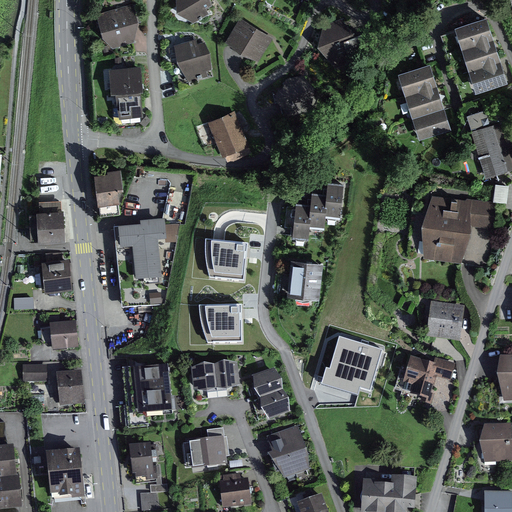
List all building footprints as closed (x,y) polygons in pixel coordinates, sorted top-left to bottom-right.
[(176,0),(177,13),(193,23),(209,14),(206,9),(212,6),(210,0),(176,0)] [(138,22),(133,4),(96,14),(104,39),(113,48),(134,43),(138,22)] [(455,31),(462,50),(494,40),(487,17),(455,27),(455,31)] [(273,38),(240,18),(225,42),(240,54),(258,62),(273,38)] [(354,33),(342,18),(322,25),(318,47),(337,68),(357,60),(354,33)] [(455,31),(441,35),(463,105),(482,98),(480,92),(475,94),(455,31)] [(198,44),(196,39),(173,46),(177,62),(189,83),(208,77),(207,71),(212,69),(210,53),(205,42),(198,44)] [(462,50),(468,71),(500,61),(494,40),(462,50)] [(468,71),(475,94),(480,92),(507,83),(500,61),(468,71)] [(398,74),(405,96),(437,86),(430,64),(398,74)] [(141,92),(143,92),(141,66),(109,69),(111,95),(115,94),(141,92)] [(314,89),(302,75),(286,79),(283,88),(278,89),(274,98),(281,108),(283,117),(315,112),(314,89)] [(405,96),(412,118),(444,108),(437,86),(405,96)] [(143,117),(141,92),(115,94),(119,118),(143,117)] [(502,133),(511,130),(504,104),(467,116),(472,131),(499,123),(502,133)] [(412,118),(419,140),(451,130),(444,108),(412,118)] [(252,153),(235,111),(208,122),(222,158),(225,156),(228,162),(252,153)] [(471,132),(486,179),(511,170),(511,163),(502,133),(499,123),(472,131),(471,132)] [(119,204),(120,203),(118,191),(123,190),(121,170),(108,172),(109,174),(95,176),(100,217),(120,214),(119,204)] [(509,186),(495,184),(493,202),(507,203),(509,186)] [(327,194),(325,216),(340,217),(343,186),(328,185),(327,194)] [(191,195),(169,190),(162,222),(165,221),(166,224),(181,223),(180,226),(185,225),(191,195)] [(312,193),(311,204),(309,228),(324,229),(325,216),(327,194),(312,193)] [(421,226),(424,258),(461,264),(471,234),(471,226),(492,229),(493,203),(466,198),(465,200),(432,196),(421,226)] [(65,243),(63,211),(61,211),(61,201),(39,202),(40,212),(36,212),(36,214),(29,215),(30,242),(38,242),(38,244),(65,243)] [(308,238),(309,228),(311,204),(296,203),(293,237),(308,238)] [(135,283),(163,280),(159,242),(167,241),(166,224),(165,221),(162,222),(141,224),(141,226),(141,227),(118,230),(120,251),(132,250),(135,283)] [(141,226),(114,229),(122,310),(165,305),(180,226),(181,223),(166,224),(167,241),(159,242),(163,280),(135,283),(132,250),(120,251),(118,230),(141,227),(141,226)] [(248,243),(205,239),(205,256),(207,267),(210,276),(244,280),(248,243)] [(67,254),(35,256),(34,267),(42,266),(42,262),(67,259),(67,254)] [(45,293),(73,290),(69,259),(67,259),(42,262),(42,266),(45,293)] [(291,260),(287,297),(319,300),(323,264),(291,260)] [(33,299),(14,299),(14,311),(34,311),(33,299)] [(431,302),(426,337),(460,342),(465,307),(431,302)] [(241,304),(199,305),(201,322),(204,333),(207,342),(241,342),(241,304)] [(79,349),(76,322),(50,325),(52,352),(79,349)] [(382,349),(339,336),(330,367),(326,366),(322,382),(356,393),(359,385),(370,389),(382,349)] [(497,376),(503,402),(511,401),(511,356),(501,357),(497,376)] [(413,385),(411,395),(414,396),(422,399),(420,402),(431,405),(434,394),(431,393),(436,377),(451,382),(456,364),(435,358),(433,364),(411,358),(406,373),(403,383),(413,385)] [(240,386),(237,364),(224,363),(214,366),(217,392),(227,391),(240,386)] [(217,392),(214,366),(204,364),(191,369),(194,392),(207,394),(217,392)] [(47,365),(23,366),(24,382),(48,381),(47,365)] [(172,414),(168,365),(129,369),(133,418),(148,417),(172,414)] [(129,369),(122,370),(125,406),(119,407),(121,428),(129,427),(129,429),(149,427),(148,417),(133,418),(129,369)] [(254,391),(261,399),(283,391),(282,381),(274,369),(252,377),(254,391)] [(85,404),(81,371),(56,374),(60,407),(85,404)] [(406,373),(400,371),(395,390),(402,392),(400,397),(412,400),(414,396),(411,395),(413,385),(403,383),(406,373)] [(261,410),(269,421),(290,413),(289,400),(283,391),(261,399),(261,410)] [(480,443),(485,463),(511,461),(511,433),(511,424),(484,425),(480,443)] [(268,455),(284,480),(309,470),(309,457),(298,426),(267,438),(272,453),(268,455)] [(193,467),(193,470),(228,465),(227,458),(229,457),(227,437),(225,438),(224,428),(206,431),(208,440),(189,442),(189,443),(184,444),(187,468),(193,467)] [(156,443),(157,452),(153,452),(154,466),(156,466),(158,480),(156,480),(156,485),(150,485),(151,493),(168,491),(167,484),(162,485),(159,462),(165,461),(163,442),(156,443)] [(151,443),(129,446),(134,474),(136,474),(137,484),(156,480),(158,480),(156,466),(154,466),(153,452),(151,443)] [(0,479),(17,477),(13,446),(8,446),(0,447),(0,479)] [(86,504),(81,450),(46,453),(51,500),(72,498),(72,500),(81,499),(82,505),(86,504)] [(218,482),(223,508),(251,506),(248,479),(241,479),(240,474),(223,476),(224,482),(218,482)] [(19,477),(17,477),(0,479),(0,511),(20,510),(22,510),(19,477)] [(391,482),(363,480),(361,511),(407,511),(407,509),(415,509),(417,478),(392,477),(391,482)] [(151,493),(140,494),(142,511),(170,508),(168,491),(151,493)] [(485,501),(484,511),(511,511),(511,492),(484,493),(485,501)] [(307,499),(304,493),(289,499),(291,506),(293,505),(295,511),(300,511),(297,503),(307,499)] [(300,511),(328,511),(322,495),(307,499),(297,503),(300,511)]
